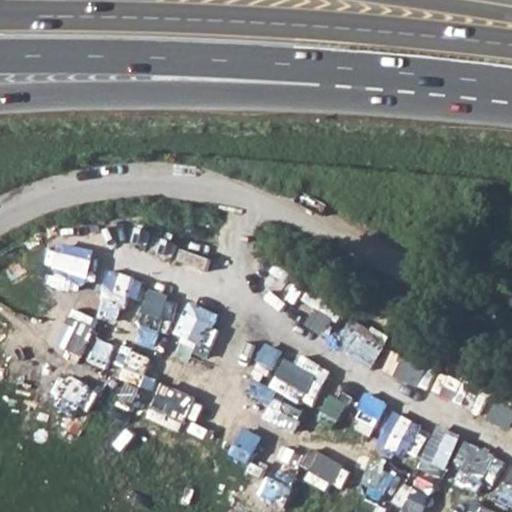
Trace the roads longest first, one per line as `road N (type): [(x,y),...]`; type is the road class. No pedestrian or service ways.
road 1 (unclassified): [(511,330),(242,198),(193,187),(88,186),(0,217)]
road 2 (motorway): [(511,40),(232,16),(0,12)]
road 3 (motorway): [(0,93),(281,91),(355,68)]
road 4 (motorway): [(0,55),(355,68)]
road 5 (track): [(235,305),(511,449)]
road 6 (track): [(242,198),(235,305),(88,245)]
road 7 (motorway): [(355,68),(511,83)]
road 8 (track): [(354,511),(226,439)]
road 9 (track): [(226,439),(252,315)]
